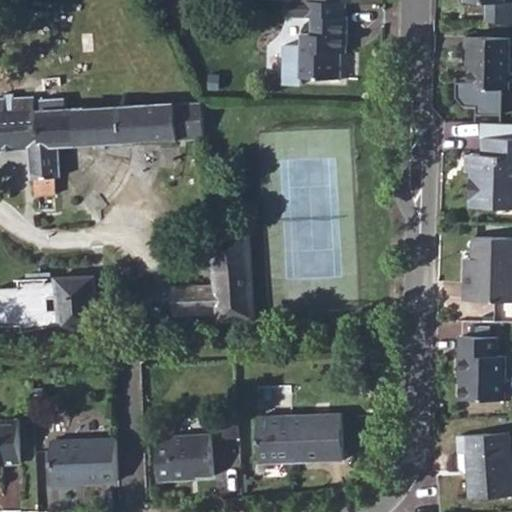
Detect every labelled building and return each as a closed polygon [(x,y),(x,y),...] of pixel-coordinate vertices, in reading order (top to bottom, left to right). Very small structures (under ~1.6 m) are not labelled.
[(285,0),(286,15),(312,16),(312,33),(302,32),(301,46),(284,45),(282,85),(301,85),(301,76),(339,77),(341,44),(347,44),(348,15),(346,16),(346,1),(312,0),(285,0)] [(511,0),(487,0),(487,19),(511,20),(511,0)] [(506,88),(511,87),(511,36),(467,36),(467,53),(473,53),(472,82),(459,82),(458,97),(466,105),(479,106),(479,113),(505,114),(506,88)] [(36,178),(38,193),(59,192),(58,175),(63,175),(62,143),(181,136),(181,128),(180,125),(178,125),(178,122),(190,122),(189,102),(131,104),(130,94),(126,94),(126,105),(90,107),(87,104),(85,104),(83,104),(80,105),(77,107),(68,107),(67,96),(43,97),(44,109),(38,109),(37,94),(18,95),(18,91),(8,92),(8,95),(0,95),(0,148),(33,146),(35,176),(36,178)] [(505,114),(479,113),(479,120),(505,121),(505,114)] [(511,136),(483,135),(482,154),(475,153),(474,172),(472,172),(471,206),(479,206),(511,207),(511,136)] [(466,153),(465,171),(472,172),(474,172),(475,153),(466,153)] [(511,207),(479,206),(479,221),(511,222),(511,207)] [(218,313),(219,319),(256,317),(252,233),(233,234),(233,228),(229,228),(229,234),(213,234),(215,283),(173,285),(175,315),(218,313)] [(511,239),(473,238),(472,263),(464,263),(462,305),(511,305),(511,239)] [(62,323),(62,327),(101,324),(98,273),(60,274),(60,279),(51,279),(51,275),(21,275),(21,284),(0,284),(0,321),(22,320),(22,327),(62,323)] [(463,399),(504,400),(506,355),(497,355),(497,337),(461,336),(460,372),(463,371),(463,399)] [(345,410),(293,411),(293,415),(260,416),(261,453),(309,452),(310,458),(346,457),(345,410)] [(0,463),(20,462),(19,418),(0,418),(0,463)] [(463,450),(467,449),(473,449),(475,472),(469,472),(471,495),(511,491),(511,452),(510,429),(462,433),(463,450)] [(156,440),(158,480),(188,479),(188,475),(216,474),(215,433),(170,435),(171,439),(156,440)] [(74,479),(115,478),(113,438),(50,441),(51,483),(74,483),(74,479)]
